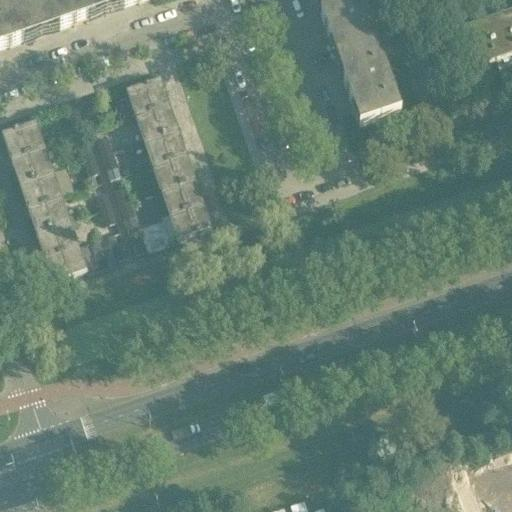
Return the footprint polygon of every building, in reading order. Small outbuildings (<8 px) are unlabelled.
[(0,54),(40,40),(26,0),(21,0),(0,7),(0,54)] [(105,18),(99,0),(26,0),(40,40),(105,18)] [(158,0),(99,0),(105,18),(158,0)] [(377,52),(365,15),(359,0),(318,0),(313,2),(335,66),(377,52)] [(511,15),(503,19),(511,45),(511,15)] [(502,19),(483,26),(496,64),(511,58),(511,45),(503,19),(503,18),(501,18),(502,19)] [(475,72),(496,64),(483,26),(483,25),(482,25),(482,26),(463,32),(463,31),(462,32),(475,72)] [(400,118),(377,52),(335,66),(358,132),(400,118)] [(126,96),(134,121),(169,110),(160,84),(126,96)] [(95,106),(84,110),(90,126),(100,122),(95,106)] [(169,110),(134,121),(143,146),(177,135),(169,110)] [(82,128),(77,112),(66,116),(71,132),(82,128)] [(1,138),(10,164),(44,152),(35,126),(1,138)] [(177,135),(143,146),(151,171),(186,159),(177,135)] [(96,145),(102,160),(112,157),(107,142),(96,145)] [(78,151),(83,167),(94,163),(89,148),(78,151)] [(44,152),(10,164),(18,189),(53,177),(44,152)] [(112,157),(102,160),(106,175),(117,171),(112,157)] [(186,159),(151,171),(160,195),(194,184),(186,159)] [(94,163),(83,167),(88,181),(99,178),(94,163)] [(53,177),(18,189),(27,213),(61,202),(53,177)] [(194,184),(160,195),(168,220),(203,208),(194,184)] [(113,195),(118,209),(129,206),(124,191),(113,195)] [(95,201),(100,216),(111,212),(106,197),(95,201)] [(61,202),(27,213),(35,238),(69,226),(61,202)] [(129,206),(118,209),(123,224),(134,221),(129,206)] [(203,208),(168,220),(177,246),(211,234),(203,208)] [(111,212),(100,216),(105,231),(116,227),(111,212)] [(69,226),(35,238),(43,263),(78,251),(69,226)] [(135,260),(146,256),(141,241),(130,244),(135,260)] [(78,251),(43,263),(52,288),(86,276),(78,251)]
